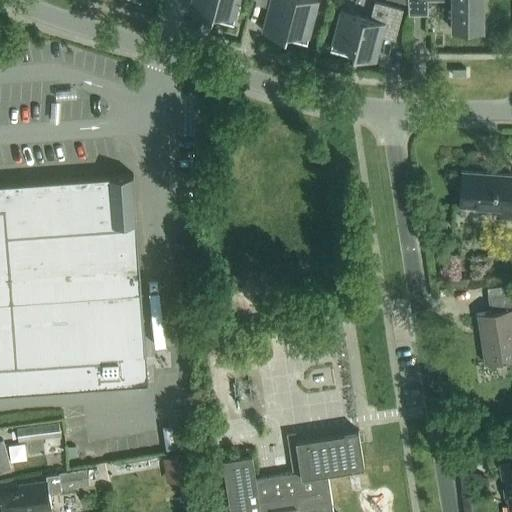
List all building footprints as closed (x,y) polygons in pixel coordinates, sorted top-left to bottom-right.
[(232,21),(238,0),(189,0),(187,9),(232,21)] [(306,41),(317,0),(269,0),(261,29),(306,41)] [(396,32),(403,8),(374,0),(370,17),(340,9),(330,47),(375,59),(383,29),(396,32)] [(484,11),(484,0),(407,0),(408,2),(408,11),(426,11),(425,0),(452,0),(452,11),(452,28),(484,28),(484,11)] [(511,219),(511,174),(463,170),(461,204),(499,207),(498,218),(511,219)] [(0,391),(149,381),(132,173),(0,182),(0,391)] [(328,225),(306,228),(298,182),(251,190),(257,223),(221,229),(236,316),(278,309),(287,359),(360,346),(350,287),(338,289),(328,225)] [(511,290),(489,295),(492,310),(476,313),(485,362),(511,357),(511,290)] [(18,440),(60,434),(59,421),(16,427),(18,440)] [(230,511),(334,511),(328,471),(365,465),(359,430),(297,439),(296,430),(288,431),(294,472),(257,478),(253,454),(223,459),(230,511)] [(0,469),(9,467),(3,439),(0,440),(0,469)] [(189,451),(162,456),(167,481),(193,476),(189,451)] [(511,511),(511,460),(501,463),(505,490),(508,490),(511,511)] [(0,511),(27,511),(28,510),(51,507),(49,492),(62,490),(61,485),(87,481),(85,469),(45,475),(46,478),(17,483),(19,492),(13,493),(13,491),(0,493),(0,511)]
